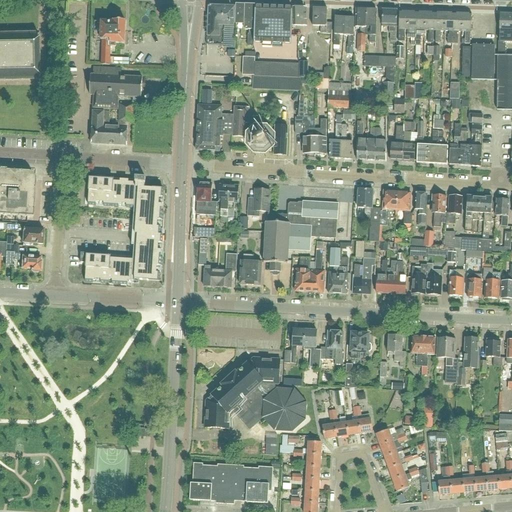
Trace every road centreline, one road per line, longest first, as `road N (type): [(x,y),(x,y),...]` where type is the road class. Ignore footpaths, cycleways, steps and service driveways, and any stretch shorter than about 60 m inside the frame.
road 1 (residential): [(511,320),(177,303)]
road 2 (residential): [(505,184),(180,164)]
road 3 (tertiary): [(164,511),(177,303)]
road 4 (tertiary): [(180,164),(191,0)]
road 5 (residential): [(54,297),(63,156)]
road 6 (tertiary): [(177,303),(180,164)]
road 7 (residential): [(383,511),(358,454),(340,459),(336,511)]
road 8 (residential): [(177,303),(54,297)]
